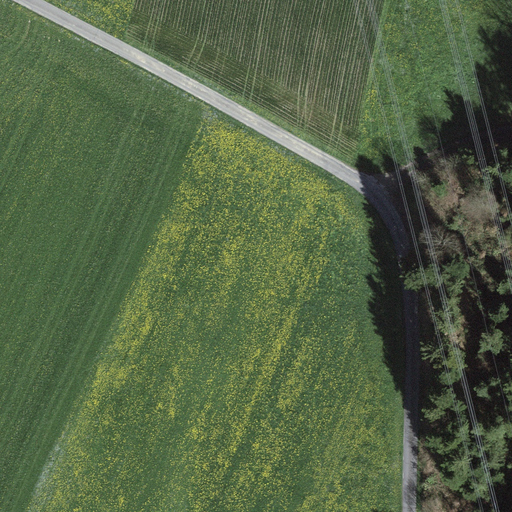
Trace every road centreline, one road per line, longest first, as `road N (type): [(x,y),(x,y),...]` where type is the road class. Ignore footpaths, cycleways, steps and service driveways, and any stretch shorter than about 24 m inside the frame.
road 1 (unclassified): [(415,511),(409,306),(401,237),(384,198),(27,0)]
road 2 (track): [(384,198),(427,162),(511,130)]
